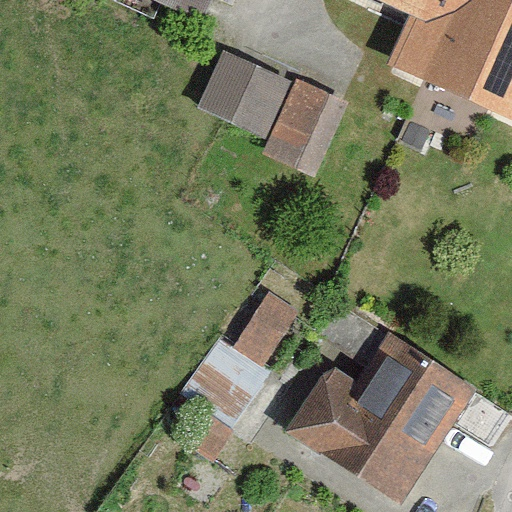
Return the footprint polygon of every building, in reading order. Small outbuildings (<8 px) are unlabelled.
[(215,0),(167,0),(207,18),(215,0)] [(511,0),(403,0),(410,2),(385,65),(511,115),(511,0)] [(346,106),(223,54),(201,106),(262,132),(254,151),(316,177),(346,106)] [(220,454),(308,304),(261,276),(173,426),(220,454)] [(384,511),(468,395),(392,341),(305,463),(373,511),(384,511)]
